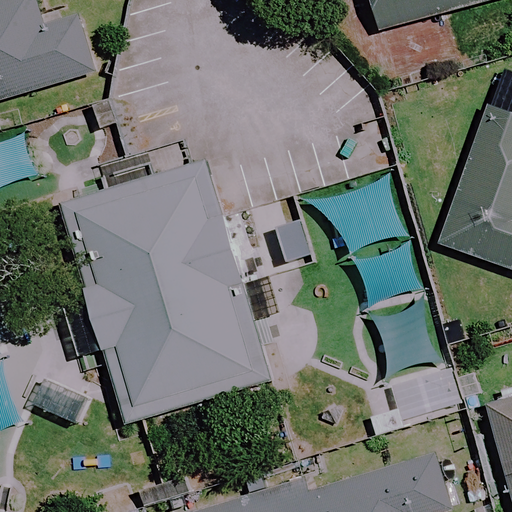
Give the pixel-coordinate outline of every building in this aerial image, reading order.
[(48,32),(37,0),(17,0),(0,5),(0,105),(104,73),(87,20),(48,32)] [(508,0),(376,0),(386,34),(508,0)] [(511,122),(490,129),(447,247),(511,270),(511,122)] [(280,380),(213,163),(57,210),(92,322),(76,327),(85,357),(110,350),(133,425),(280,380)] [(464,408),(452,374),(399,393),(410,426),(464,408)] [(511,405),(494,411),(511,476),(511,405)] [(456,511),(439,449),(213,511),(456,511)]
